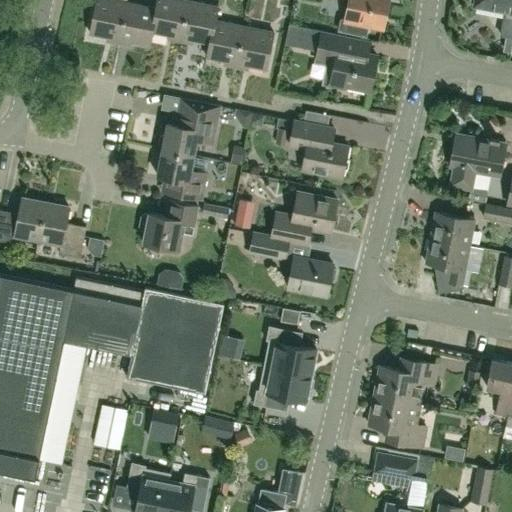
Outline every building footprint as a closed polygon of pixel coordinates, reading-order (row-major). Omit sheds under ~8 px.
[(118,43),(126,2),(116,0),(96,0),(89,33),(110,37),(109,41),(118,43)] [(185,0),(156,0),(155,8),(151,32),(171,36),(170,40),(179,42),(187,0),(185,0)] [(187,0),(179,42),(187,44),(188,39),(208,43),(209,44),(214,20),(217,6),(187,0)] [(366,36),(368,24),(382,26),(387,0),(347,0),(344,17),(340,21),(338,31),(366,36)] [(511,0),(476,0),(475,4),(497,8),(497,10),(511,12),(511,0)] [(155,8),(126,2),(118,43),(127,45),(127,41),(148,45),(151,32),(155,8)] [(209,44),(208,43),(205,57),(226,61),(225,65),(234,67),(243,26),(214,20),(209,44)] [(272,32),(243,26),(234,67),(243,69),(244,65),(264,69),(272,32)] [(358,38),(320,30),(307,28),(303,44),(317,47),(315,58),(333,61),(329,82),(369,89),(374,56),(356,52),(358,38)] [(166,123),(164,135),(159,137),(157,146),(161,149),(192,155),(194,140),(211,143),(218,106),(187,100),(182,126),(166,123)] [(341,177),(347,145),(331,141),(333,128),(294,120),(288,146),(306,150),(301,170),(341,177)] [(278,127),(275,143),(284,145),(288,129),(278,127)] [(499,175),(505,142),(456,133),(449,165),(454,167),(451,184),(470,188),(474,171),(499,175)] [(233,146),(230,162),(241,164),(244,148),(233,146)] [(192,155),(161,149),(156,175),(173,178),(170,192),(200,198),(205,172),(189,169),(192,155)] [(269,237),(289,241),(298,243),(302,226),(329,232),(335,199),(296,191),(291,215),(274,212),(270,234),(269,237)] [(18,211),(0,207),(0,240),(13,243),(15,235),(36,239),(44,201),(21,196),(18,211)] [(240,198),(235,224),(250,227),(255,201),(240,198)] [(149,212),(149,213),(144,212),(140,215),(138,225),(141,229),(145,230),(143,242),(178,249),(182,231),(191,233),(197,206),(168,200),(165,215),(149,212)] [(44,201),(36,239),(60,244),(58,251),(79,255),(86,223),(65,219),(67,205),(44,201)] [(511,207),(486,202),(482,217),(511,222),(511,207)] [(229,208),(203,203),(201,213),(227,218),(229,208)] [(434,211),(429,237),(469,245),(474,219),(434,211)] [(269,237),(270,234),(252,230),(250,242),(248,252),(286,260),(289,241),(269,237)] [(469,245),(429,237),(424,262),(440,266),(442,275),(439,275),(437,276),(436,278),(435,279),(435,280),(437,292),(461,289),(461,288),(462,285),(461,285),(469,245)] [(335,269),(331,267),(331,262),(293,255),(287,286),(326,294),(328,280),(333,279),(335,269)] [(511,286),(511,256),(504,255),(498,284),(511,286)] [(73,290),(0,273),(0,469),(35,477),(64,339),(131,353),(127,376),(205,392),(223,303),(145,287),(144,291),(75,277),(73,290)] [(266,339),(268,340),(263,364),(311,374),(316,348),(294,344),(297,330),(269,324),(266,339)] [(379,364),(373,394),(413,401),(416,381),(433,384),(437,363),(401,356),(399,368),(379,364)] [(506,414),(511,382),(511,361),(490,357),(485,386),(499,389),(494,412),(506,414)] [(311,374),(263,364),(259,389),(256,388),(253,403),(281,409),(284,395),(306,399),(307,395),(311,396),(314,378),(310,378),(311,374)] [(469,369),(466,386),(477,388),(480,372),(469,369)] [(413,401),(373,394),(367,424),(387,428),(384,439),(421,446),(425,425),(409,422),(413,401)] [(151,425),(175,429),(178,414),(154,409),(151,425)] [(396,456),(393,473),(411,476),(414,477),(418,460),(396,456)] [(134,511),(161,511),(170,471),(146,466),(146,464),(131,461),(126,489),(139,492),(134,511)] [(487,499),(491,481),(493,468),(477,465),(470,501),(486,503),(487,499)] [(295,504),(302,471),(281,466),(276,491),(269,490),(266,505),(257,503),(255,511),(282,511),(284,502),(295,504)] [(210,477),(185,472),(182,482),(169,479),(171,471),(170,471),(161,511),(188,511),(191,502),(204,505),(210,477)] [(458,511),(460,506),(439,502),(436,511),(458,511)] [(423,511),(424,510),(385,503),(383,511),(423,511)]
